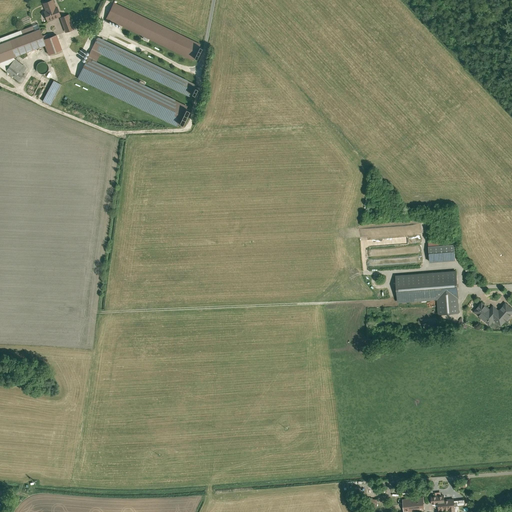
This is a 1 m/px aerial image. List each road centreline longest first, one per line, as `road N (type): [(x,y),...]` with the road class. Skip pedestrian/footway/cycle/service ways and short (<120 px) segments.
road 1 (track): [(101,309),(393,298)]
road 2 (unclassified): [(408,0),(511,110)]
